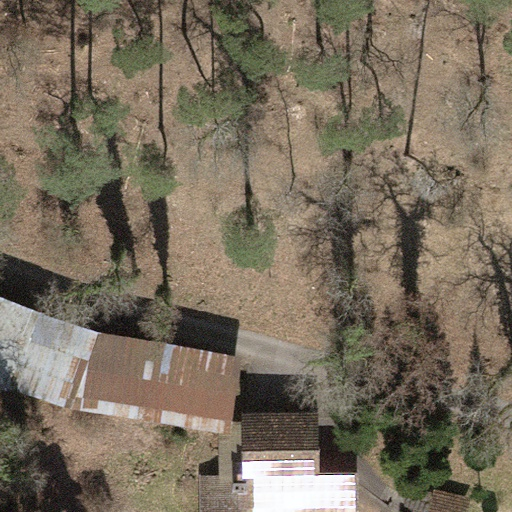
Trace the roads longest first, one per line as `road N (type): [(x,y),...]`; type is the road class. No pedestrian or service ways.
road 1 (track): [(279,354),(0,258)]
road 2 (unclassified): [(511,420),(279,354)]
